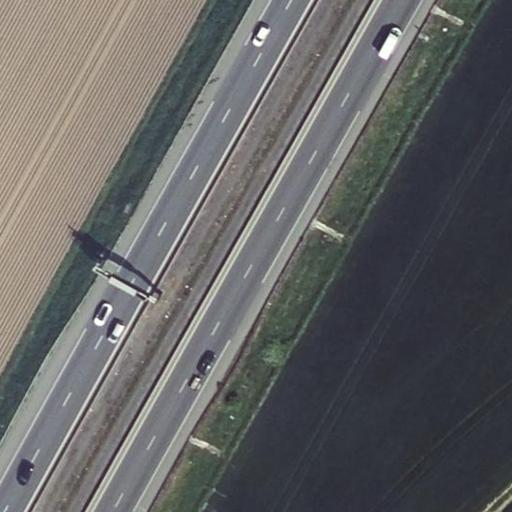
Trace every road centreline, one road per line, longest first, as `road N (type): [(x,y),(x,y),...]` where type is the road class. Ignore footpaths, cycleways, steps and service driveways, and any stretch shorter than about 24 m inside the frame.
road 1 (motorway): [(113,511),(402,0)]
road 2 (motorway): [(292,0),(4,511)]
